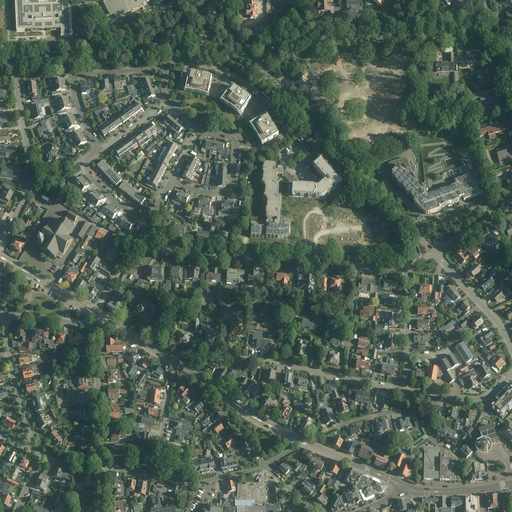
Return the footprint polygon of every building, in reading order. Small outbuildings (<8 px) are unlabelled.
[(15,0),(17,31),(20,31),(23,30),(23,31),(27,31),(42,31),(42,28),(46,28),(46,30),(61,30),(62,36),(61,36),(61,37),(72,37),(70,1),(60,1),(26,3),(25,0),(15,0)] [(110,0),(103,2),(109,14),(110,14),(110,13),(113,12),(116,18),(146,3),(151,0),(154,0),(155,2),(154,2),(156,5),(155,5),(156,6),(167,0),(110,0)] [(314,0),(315,3),(318,3),(318,9),(315,9),(315,12),(315,13),(316,13),(316,15),(322,15),(321,12),(327,12),(328,15),(334,14),(333,8),(330,9),(330,3),(333,2),(332,0),(323,0),(321,0),(320,0),(314,0)] [(351,0),(352,1),(346,1),(347,11),(360,11),(359,0),(351,0)] [(248,11),(246,11),(246,15),(250,15),(250,18),(256,18),(256,14),(255,14),(255,7),(263,7),(262,2),(254,3),(254,1),(249,1),(249,5),(247,5),(248,11)] [(279,3),(279,4),(279,12),(279,13),(280,13),(286,12),(287,13),(291,13),(290,12),(297,12),(298,12),(298,11),(297,11),(297,3),(291,3),(291,2),(285,2),(285,3),(279,4),(279,3)] [(462,58),(463,66),(466,65),(466,61),(474,61),(481,61),(480,52),(465,53),(466,58),(462,58)] [(449,62),(436,63),(436,72),(454,71),(454,62),(453,62),(453,53),(448,53),(449,62)] [(405,68),(414,67),(413,55),(405,55),(405,60),(400,60),(401,67),(405,67),(405,68)] [(360,58),(351,58),(351,62),(347,63),(347,70),(352,70),(352,71),(360,70),(360,58)] [(482,70),(475,72),(476,76),(480,75),(481,79),(484,78),(486,83),(493,81),(490,71),(483,73),(482,70)] [(189,73),(185,92),(188,92),(190,92),(193,93),(196,93),(199,94),(202,95),(205,95),(207,96),(208,97),(212,77),(211,77),(211,78),(203,76),(204,73),(198,72),(198,75),(189,73)] [(50,81),(52,81),(53,87),(56,86),(65,85),(65,83),(64,79),(59,80),(58,80),(58,77),(50,78),(50,81)] [(125,79),(114,80),(115,89),(118,89),(118,87),(126,87),(125,79)] [(142,88),(151,85),(150,85),(151,84),(149,79),(144,81),(143,79),(136,81),(138,84),(140,83),(142,88)] [(108,81),(101,81),(102,91),(105,91),(105,94),(113,94),(112,86),(109,86),(108,81)] [(35,82),(28,83),(29,95),(33,95),(33,97),(32,97),(33,101),(40,101),(40,97),(38,97),(38,94),(37,94),(35,82)] [(92,84),(81,85),(82,93),(93,92),(94,99),(97,99),(96,90),(93,90),(92,84)] [(57,92),(52,93),(53,96),(61,94),(60,91),(61,91),(67,90),(66,86),(65,86),(65,85),(56,86),(57,92)] [(151,86),(151,85),(142,88),(145,94),(153,91),(152,89),(153,88),(152,86),(151,86)] [(232,87),(221,102),(227,105),(230,107),(240,115),(251,100),(243,95),(246,92),(241,88),(239,91),(232,87)] [(153,91),(145,94),(146,97),(143,99),(145,103),(152,101),(151,98),(156,96),(154,91),(153,92),(153,91)] [(490,104),(490,105),(487,106),(489,111),(496,109),(496,106),(500,105),(497,93),(488,96),(490,104)] [(61,96),(55,98),(56,103),(59,103),(60,106),(69,103),(68,102),(69,101),(68,97),(62,99),(61,96)] [(34,103),(32,104),(33,108),(32,108),(35,119),(39,118),(43,117),(41,108),(44,108),(44,107),(44,105),(49,103),(49,102),(48,99),(44,100),(40,101),(41,102),(34,103)] [(131,107),(137,114),(141,110),(139,107),(142,106),(138,101),(135,102),(136,103),(131,107)] [(59,112),(57,113),(58,115),(58,116),(66,113),(65,110),(66,110),(71,108),(70,104),(69,104),(69,103),(60,106),(57,106),(59,112)] [(131,107),(127,110),(132,117),(137,114),(131,107)] [(127,110),(123,113),(128,120),(132,117),(127,110)] [(128,120),(123,113),(118,116),(123,123),(128,120)] [(67,115),(59,118),(60,120),(60,121),(64,119),(67,124),(75,121),(75,119),(73,115),(69,117),(68,118),(67,115)] [(266,116),(250,126),(254,132),(258,138),(261,145),(262,146),(278,136),(274,128),(277,127),(274,122),(271,123),(266,116)] [(117,117),(113,120),(117,127),(122,124),(117,117)] [(168,128),(174,121),(173,121),(174,120),(170,117),(166,121),(164,119),(159,124),(161,126),(163,124),(168,128)] [(42,128),(37,130),(40,138),(50,134),(49,131),(52,130),(52,129),(57,127),(57,126),(55,122),(54,121),(53,118),(48,120),(40,122),(41,126),(42,128)] [(113,120),(108,123),(113,130),(117,127),(113,120)] [(69,130),(65,132),(66,134),(74,131),(72,128),(78,126),(76,122),(75,121),(67,124),(69,130)] [(113,130),(108,123),(106,121),(102,124),(104,126),(109,133),(113,130)] [(174,121),(168,128),(172,132),(178,125),(176,123),(177,123),(175,121),(174,122),(174,121)] [(478,122),(471,124),(476,139),(487,135),(486,133),(488,133),(490,140),(495,138),(494,134),(508,129),(506,124),(498,126),(498,125),(487,128),(480,130),(478,122)] [(104,126),(102,124),(98,127),(98,129),(96,130),(100,136),(102,134),(104,137),(109,133),(104,126)] [(152,125),(147,128),(152,135),(157,132),(157,133),(160,131),(156,126),(154,128),(152,125)] [(178,125),(172,132),(175,134),(174,137),(175,138),(177,140),(182,134),(180,132),(183,128),(179,125),(178,125)] [(147,128),(143,131),(148,138),(152,135),(147,128)] [(8,131),(0,132),(0,141),(2,142),(2,141),(9,139),(9,140),(8,131)] [(148,138),(143,131),(138,135),(143,141),(148,138)] [(73,143),(76,142),(84,137),(83,136),(81,132),(77,135),(76,135),(74,133),(69,136),(70,138),(73,142),(73,143)] [(143,141),(138,135),(134,138),(141,148),(145,144),(143,141)] [(76,142),(73,143),(74,144),(79,153),(84,150),(82,145),(83,145),(87,142),(85,138),(84,139),(84,137),(76,142)] [(397,138),(367,146),(368,149),(373,148),(374,150),(398,144),(397,138)] [(133,139),(128,142),(133,149),(138,146),(133,139)] [(211,151),(212,142),(212,141),(207,140),(206,146),(203,145),(201,152),(204,153),(205,150),(211,151)] [(128,142),(124,145),(129,152),(133,149),(128,142)] [(212,142),(211,151),(210,154),(213,155),(213,152),(216,152),(218,144),(216,143),(216,142),(213,142),(213,143),(212,142)] [(167,148),(175,152),(177,147),(169,143),(167,148)] [(219,144),(218,144),(216,152),(220,153),(219,155),(227,157),(229,150),(223,148),(224,144),(219,143),(219,144)] [(2,146),(0,145),(0,158),(5,158),(5,159),(9,159),(9,158),(14,158),(14,154),(14,153),(14,149),(9,150),(9,149),(5,149),(5,150),(2,150),(2,146)] [(49,151),(44,153),(48,162),(52,161),(54,161),(54,163),(55,164),(57,164),(58,163),(58,162),(57,161),(58,157),(54,155),(54,153),(56,147),(51,145),(49,151)] [(124,145),(119,148),(124,156),(129,152),(124,145)] [(511,145),(497,151),(498,154),(497,155),(500,164),(505,162),(506,163),(510,162),(509,161),(511,159),(511,145)] [(124,156),(119,148),(115,151),(117,154),(115,156),(118,161),(121,160),(120,159),(124,156)] [(175,152),(167,148),(164,153),(172,157),(175,152)] [(486,167),(492,165),(493,165),(488,150),(481,152),(486,167)] [(172,157),(164,153),(162,158),(170,162),(172,157)] [(290,184),(289,197),(300,198),(300,197),(304,197),(308,197),(309,197),(312,197),(320,198),(322,198),(324,197),(325,197),(326,196),(327,195),(330,193),(331,191),(335,188),(341,183),(329,170),(330,169),(319,156),(309,165),(311,167),(312,166),(326,181),(318,188),(293,186),(293,184),(290,184)] [(193,157),(190,162),(198,166),(200,161),(193,157)] [(170,162),(162,158),(159,163),(167,167),(170,162)] [(388,167),(388,168),(389,169),(389,170),(389,171),(389,173),(390,173),(390,174),(391,175),(392,176),(392,177),(392,178),(397,183),(398,183),(401,186),(400,186),(406,192),(406,191),(409,194),(409,195),(408,195),(414,201),(415,202),(417,204),(415,205),(419,209),(421,208),(425,212),(425,213),(426,213),(427,213),(432,211),(432,213),(438,211),(439,210),(439,209),(440,208),(441,208),(448,205),(452,203),(452,204),(459,201),(459,200),(463,198),(464,201),(478,196),(483,194),(476,177),(474,177),(474,175),(455,182),(456,186),(454,187),(454,188),(432,196),(427,197),(426,194),(427,192),(425,190),(425,189),(424,190),(420,186),(416,182),(409,175),(412,173),(412,172),(411,171),(409,165),(408,163),(408,162),(407,161),(407,160),(406,160),(405,159),(404,159),(403,159),(398,161),(394,162),(391,164),(390,164),(389,165),(389,166),(388,167)] [(101,171),(107,165),(105,162),(106,162),(104,160),(97,167),(101,171)] [(198,166),(190,162),(188,167),(195,171),(197,172),(200,167),(198,166)] [(219,171),(227,171),(227,166),(224,166),(224,163),(215,162),(214,165),(218,165),(219,165),(219,171)] [(266,218),(268,218),(279,219),(280,212),(281,196),(278,196),(279,182),(276,182),(277,174),(282,175),(282,177),(285,178),(289,182),(297,183),(297,179),(291,178),(285,172),(283,171),(283,168),(282,168),(281,167),(280,168),(276,168),(276,164),(264,163),(263,184),(266,184),(265,198),(268,198),(267,212),(266,218)] [(0,176),(7,177),(7,176),(14,177),(13,178),(14,178),(17,178),(17,174),(17,170),(14,169),(9,169),(6,168),(6,165),(1,164),(0,168),(0,176)] [(159,164),(156,169),(164,173),(166,168),(159,164)] [(109,167),(107,165),(101,171),(105,175),(112,168),(110,166),(109,167)] [(188,167),(185,172),(193,175),(195,171),(188,167)] [(462,167),(440,172),(441,176),(463,170),(462,167)] [(112,168),(105,175),(109,179),(115,173),(112,170),(113,169),(112,168)] [(164,173),(156,169),(154,174),(161,178),(164,173)] [(193,175),(185,172),(182,177),(190,180),(193,175)] [(115,173),(109,179),(113,183),(120,176),(118,174),(117,175),(115,173)] [(161,178),(154,174),(151,179),(159,183),(161,178)] [(121,177),(120,176),(113,183),(116,186),(122,180),(120,178),(121,177)] [(78,188),(85,182),(84,181),(85,180),(82,177),(77,181),(75,179),(67,186),(68,188),(71,186),(72,187),(76,186),(78,188)] [(159,183),(151,179),(149,183),(147,183),(145,182),(144,181),(143,183),(144,184),(152,188),(153,186),(156,187),(159,183)] [(86,183),(85,182),(78,188),(82,192),(80,194),(82,196),(87,192),(85,190),(89,186),(87,182),(86,183)] [(124,192),(130,185),(128,183),(127,184),(124,182),(119,189),(124,192)] [(2,204),(6,206),(8,203),(9,202),(13,194),(8,192),(11,186),(5,183),(3,187),(6,188),(1,198),(1,199),(4,201),(2,204)] [(131,186),(130,185),(124,192),(128,195),(133,189),(130,187),(131,186)] [(133,189),(128,195),(133,199),(138,191),(136,190),(136,191),(133,189)] [(138,191),(133,199),(136,202),(142,195),(139,193),(140,192),(138,191)] [(181,203),(184,194),(183,194),(183,193),(179,191),(177,197),(174,196),(171,202),(176,204),(178,202),(181,203)] [(92,203),(98,196),(98,195),(95,192),(91,196),(88,194),(83,200),(85,202),(88,199),(92,203)] [(184,194),(181,203),(179,207),(187,210),(190,203),(187,201),(190,196),(186,194),(185,195),(184,194)] [(144,197),(142,195),(136,202),(141,205),(147,198),(145,196),(144,197)] [(98,196),(92,203),(89,205),(89,206),(91,208),(92,208),(96,212),(101,206),(99,204),(103,200),(100,197),(98,196)] [(204,209),(205,200),(204,200),(204,199),(200,199),(199,205),(196,204),(194,212),(199,213),(201,209),(204,209)] [(205,200),(204,209),(203,214),(207,215),(212,216),(214,216),(215,210),(213,210),(213,208),(210,207),(212,201),(207,200),(207,201),(205,200)] [(227,217),(228,203),(227,203),(227,202),(222,202),(222,208),(219,208),(219,216),(227,217)] [(228,203),(227,217),(230,217),(231,215),(239,215),(240,209),(234,209),(234,202),(230,202),(230,203),(228,203)] [(108,216),(113,209),(112,208),(113,208),(109,205),(105,210),(103,208),(98,215),(102,218),(105,214),(108,216)] [(115,210),(113,209),(108,216),(112,220),(111,222),(113,224),(117,219),(115,217),(119,212),(115,209),(115,210)] [(363,219),(381,240),(382,238),(383,240),(380,242),(383,246),(391,240),(391,239),(392,239),(392,238),(392,237),(392,236),(391,236),(370,211),(368,213),(366,211),(359,217),(362,220),(363,219)] [(41,242),(38,246),(42,248),(41,250),(56,259),(57,257),(61,259),(63,255),(64,256),(72,241),(68,238),(70,234),(72,236),(73,234),(82,240),(91,225),(78,217),(70,212),(64,221),(61,219),(57,226),(56,225),(53,230),(49,227),(40,242),(41,242)] [(124,228),(129,220),(128,220),(129,219),(125,217),(122,222),(119,220),(115,226),(118,228),(120,225),(124,228)] [(252,224),(250,225),(252,226),(251,237),(282,239),(282,238),(286,238),(286,237),(290,237),(290,227),(293,227),(294,224),(291,224),(291,220),(290,220),(290,219),(288,219),(287,219),(286,218),(284,218),(283,219),(279,219),(268,218),(267,222),(267,223),(266,224),(265,222),(264,222),(263,221),(261,221),(260,222),(259,221),(257,221),(256,222),(253,221),(253,222),(252,223),(252,224)] [(31,221),(28,219),(23,226),(27,228),(31,221)] [(131,221),(129,220),(124,228),(129,231),(128,233),(130,235),(134,230),(131,228),(135,223),(131,221)] [(34,234),(40,224),(36,222),(30,232),(34,234)] [(174,225),(173,232),(175,234),(185,235),(185,231),(191,232),(191,225),(185,225),(185,226),(174,225)] [(98,229),(93,226),(88,234),(93,237),(98,229)] [(100,230),(95,238),(102,242),(104,238),(107,234),(100,230)] [(198,232),(197,241),(209,241),(209,233),(198,232)] [(220,233),(219,242),(220,242),(221,243),(223,243),(224,242),(227,242),(230,242),(234,242),(235,234),(231,234),(227,234),(220,233)] [(494,234),(483,240),(488,250),(489,250),(489,251),(490,251),(491,251),(493,250),(493,249),(493,248),(492,247),(499,243),(498,240),(500,238),(498,234),(495,236),(494,234)] [(78,250),(80,251),(82,248),(84,249),(91,237),(88,235),(81,247),(80,246),(78,250)] [(105,239),(102,243),(110,248),(113,244),(115,240),(108,236),(106,240),(105,239)] [(18,246),(22,239),(19,237),(17,241),(15,240),(11,247),(12,248),(11,248),(15,250),(18,246)] [(27,241),(22,239),(18,246),(15,250),(19,253),(19,252),(20,253),(27,241)] [(112,249),(106,259),(112,263),(115,257),(116,258),(119,254),(112,249)] [(80,251),(78,250),(72,260),(77,263),(83,253),(80,251)] [(459,252),(455,256),(462,264),(466,260),(469,257),(467,255),(464,257),(459,252)] [(93,257),(87,267),(96,272),(101,264),(99,263),(100,261),(93,257)] [(85,262),(79,271),(82,273),(88,264),(85,262)] [(71,277),(77,266),(75,264),(74,267),(73,266),(70,273),(68,272),(64,279),(68,281),(71,277)] [(475,266),(469,272),(474,277),(480,271),(478,269),(480,266),(478,264),(476,266),(475,266)] [(71,277),(68,281),(72,284),(77,277),(76,277),(79,273),(77,272),(80,267),(77,266),(71,277)] [(156,267),(155,281),(161,281),(161,280),(164,280),(164,268),(160,268),(160,267),(159,267),(159,266),(156,266),(156,267)] [(100,267),(98,271),(109,277),(111,273),(100,267)] [(155,281),(156,267),(151,267),(151,272),(148,272),(147,281),(155,281)] [(500,271),(496,267),(489,273),(492,276),(495,272),(497,274),(500,271)] [(185,272),(185,281),(190,282),(190,279),(193,279),(193,282),(199,282),(200,276),(198,276),(199,269),(190,268),(190,273),(185,272)] [(207,274),(207,280),(207,283),(211,283),(211,280),(217,281),(217,274),(216,274),(217,270),(213,269),(213,274),(211,274),(208,273),(208,274),(207,274)] [(227,271),(226,283),(244,284),(245,274),(244,274),(244,276),(241,276),(241,274),(239,274),(239,272),(227,271)] [(246,278),(245,286),(249,286),(249,284),(253,284),(253,283),(260,284),(261,275),(258,275),(258,273),(250,272),(250,275),(249,274),(249,278),(246,278)] [(277,274),(277,281),(281,281),(281,289),(287,289),(287,281),(289,281),(289,275),(277,274)] [(120,283),(116,288),(118,289),(125,276),(125,275),(120,283)] [(297,282),(296,292),(299,293),(299,288),(304,289),(308,290),(308,292),(309,293),(310,293),(311,293),(312,293),(313,292),(313,290),(315,278),(305,277),(304,282),(297,282)] [(490,277),(481,285),(486,291),(495,282),(490,277)] [(79,281),(75,289),(81,293),(86,285),(83,282),(84,280),(82,278),(80,281),(79,281)] [(141,287),(140,288),(144,282),(139,279),(136,285),(137,286),(137,285),(141,287)] [(331,279),(330,288),(335,288),(334,291),(339,292),(340,279),(331,279)] [(91,290),(87,296),(93,299),(97,292),(94,290),(96,286),(94,284),(96,282),(92,280),(88,288),(91,290)] [(362,280),(362,286),(367,287),(367,292),(373,292),(374,287),(374,281),(362,280)] [(494,296),(493,298),(497,303),(504,297),(500,293),(504,290),(500,285),(494,290),(496,293),(494,295),(494,296)] [(446,302),(456,293),(452,288),(449,291),(447,289),(446,289),(444,291),(443,292),(447,296),(444,299),(446,302)] [(122,299),(119,297),(121,294),(117,291),(114,295),(116,296),(114,300),(112,299),(109,304),(106,309),(114,313),(117,309),(121,302),(123,304),(127,297),(124,296),(122,299)] [(456,293),(446,302),(444,304),(446,306),(453,300),(455,302),(453,304),(455,307),(461,302),(458,299),(461,297),(456,293)] [(273,306),(276,307),(277,305),(281,306),(283,300),(280,299),(280,298),(271,295),(271,298),(274,299),(273,304),(273,306)] [(382,295),(382,299),(384,299),(384,305),(396,305),(396,299),(388,299),(388,295),(382,295)] [(140,304),(135,313),(144,319),(144,318),(147,320),(149,316),(146,315),(150,309),(146,307),(148,303),(143,300),(141,304),(140,304)] [(273,304),(266,302),(264,309),(275,312),(276,307),(273,306),(273,304)] [(466,303),(457,311),(459,314),(463,310),(465,312),(465,313),(466,314),(470,311),(468,309),(470,308),(466,303)] [(361,310),(360,317),(368,318),(369,313),(373,314),(374,308),(364,306),(364,310),(361,310)] [(262,309),(260,314),(265,315),(263,323),(275,326),(278,318),(268,315),(269,311),(262,309)] [(222,311),(221,320),(227,320),(227,325),(232,325),(231,335),(240,336),(243,336),(244,331),(241,331),(241,325),(236,325),(237,312),(222,311)] [(303,319),(301,328),(314,331),(316,323),(322,324),(323,318),(315,316),(314,321),(303,319)] [(478,317),(472,323),(475,326),(473,328),(475,330),(483,322),(478,317)] [(464,320),(459,325),(462,329),(468,324),(464,320)] [(442,328),(445,332),(455,323),(453,321),(446,327),(444,326),(442,328)] [(454,337),(446,342),(449,347),(453,345),(458,342),(462,338),(464,340),(467,338),(471,336),(473,334),(471,331),(465,335),(460,328),(452,335),(454,337)] [(18,331),(16,331),(16,335),(15,335),(14,340),(18,340),(18,339),(21,339),(21,343),(25,343),(25,334),(24,334),(24,331),(20,331),(20,330),(18,330),(18,331)] [(178,331),(178,336),(180,337),(179,343),(189,344),(190,336),(191,336),(191,333),(186,332),(186,333),(184,333),(184,331),(178,331)] [(205,335),(205,344),(212,345),(212,339),(213,339),(213,335),(214,331),(210,331),(210,335),(205,335)] [(489,331),(480,338),(481,340),(484,339),(486,341),(485,342),(488,345),(493,342),(490,339),(493,337),(489,331)] [(41,341),(42,333),(34,332),(33,344),(36,344),(36,341),(41,341)] [(254,332),(253,340),(257,340),(257,345),(257,349),(261,349),(261,350),(264,350),(264,349),(269,350),(269,341),(262,341),(257,340),(258,332),(254,332)] [(49,333),(42,333),(41,341),(45,341),(45,345),(48,345),(47,349),(53,349),(53,342),(48,342),(49,333)] [(298,349),(296,355),(303,357),(303,356),(306,357),(307,353),(304,352),(305,348),(302,347),(303,341),(305,342),(306,336),(300,334),(298,341),(298,342),(298,344),(297,348),(297,349),(298,349)] [(415,334),(415,342),(419,342),(422,342),(427,342),(427,334),(415,334)] [(58,335),(57,344),(65,345),(66,336),(58,335)] [(72,336),(68,336),(69,344),(71,347),(75,345),(77,348),(79,349),(81,347),(80,346),(84,342),(79,336),(75,340),(74,340),(72,341),(72,336)] [(331,337),(329,343),(333,343),(333,345),(338,347),(339,345),(343,346),(344,340),(338,338),(331,337)] [(358,347),(366,348),(367,348),(369,341),(359,339),(358,347)] [(115,344),(115,342),(114,342),(114,341),(111,341),(111,342),(111,340),(107,340),(107,342),(107,343),(106,343),(106,346),(107,346),(107,349),(106,349),(106,352),(107,352),(107,353),(113,353),(113,355),(115,355),(115,353),(115,344)] [(463,342),(455,348),(465,364),(473,358),(463,342)] [(118,344),(115,344),(115,353),(122,352),(122,351),(123,351),(125,350),(125,347),(123,346),(122,346),(122,344),(118,345),(118,344)] [(483,350),(480,354),(486,359),(489,356),(483,350)] [(330,352),(328,362),(337,365),(339,359),(340,359),(340,354),(333,353),(330,352)] [(126,356),(125,359),(131,362),(130,364),(133,366),(135,364),(135,363),(139,357),(132,353),(130,357),(126,356)] [(493,353),(490,356),(502,367),(505,364),(497,357),(493,353)] [(430,367),(427,381),(435,383),(437,376),(439,377),(444,374),(449,384),(455,380),(449,371),(458,365),(452,355),(436,365),(436,368),(430,367)] [(20,364),(29,363),(32,362),(32,358),(31,356),(28,356),(24,356),(24,357),(19,358),(20,364)] [(499,370),(502,367),(490,356),(488,359),(487,360),(491,364),(492,363),(499,370)] [(115,366),(115,359),(115,358),(111,358),(111,359),(107,359),(108,366),(115,366)] [(381,373),(387,374),(390,361),(390,358),(388,358),(387,364),(380,362),(379,369),(382,370),(381,373)] [(140,366),(138,368),(138,369),(139,370),(140,371),(142,371),(144,372),(145,369),(149,363),(143,360),(140,366)] [(392,362),(390,361),(387,374),(394,375),(395,371),(398,372),(399,366),(396,365),(392,364),(392,362)] [(133,366),(128,375),(134,378),(136,373),(137,368),(135,367),(136,364),(135,364),(133,366)] [(217,372),(220,368),(215,365),(214,368),(207,364),(206,366),(205,365),(203,368),(204,369),(203,369),(212,375),(215,371),(217,372)] [(151,368),(149,372),(151,374),(152,372),(155,373),(153,376),(159,379),(164,372),(155,366),(153,369),(151,368)] [(485,366),(478,370),(483,379),(485,378),(485,379),(489,377),(488,376),(490,375),(485,366)] [(221,367),(220,368),(217,372),(220,373),(219,375),(217,378),(218,379),(217,379),(220,381),(223,382),(224,379),(228,374),(224,371),(225,369),(221,367)] [(230,371),(228,374),(224,379),(227,380),(226,381),(229,383),(229,382),(230,383),(233,378),(236,380),(239,373),(240,367),(236,367),(236,371),(235,371),(234,373),(230,371)] [(417,372),(416,379),(423,381),(425,371),(418,369),(417,372)] [(32,371),(31,370),(23,372),(24,376),(23,377),(23,379),(24,379),(33,378),(32,375),(37,374),(36,371),(32,371)] [(478,375),(476,371),(476,370),(471,373),(470,373),(464,377),(463,377),(463,378),(458,380),(460,384),(465,381),(470,389),(478,385),(474,380),(475,380),(474,377),(478,375)] [(267,371),(265,382),(275,385),(275,386),(279,387),(281,378),(275,377),(276,373),(267,371)] [(120,372),(108,373),(108,384),(113,383),(113,381),(120,380),(120,372)] [(286,375),(284,384),(288,385),(288,388),(293,389),(294,383),(291,382),(292,375),(291,375),(292,374),(288,374),(288,375),(286,375)] [(249,382),(251,380),(249,379),(248,381),(243,378),(244,376),(242,375),(238,380),(241,382),(237,388),(243,392),(249,382)] [(27,392),(35,390),(36,392),(39,391),(37,380),(33,381),(33,383),(26,385),(27,389),(26,389),(27,391),(27,392)] [(295,385),(294,395),(298,396),(299,391),(300,389),(306,390),(308,382),(299,380),(298,385),(295,385)] [(243,392),(242,393),(248,397),(251,393),(256,397),(260,390),(249,382),(243,392)] [(331,385),(330,385),(323,386),(324,393),(332,391),(331,385)] [(500,417),(511,404),(511,385),(511,386),(511,387),(499,400),(498,399),(494,403),(490,407),(500,417)] [(182,387),(175,395),(179,399),(180,398),(182,399),(181,401),(186,405),(191,401),(185,396),(189,392),(186,390),(185,390),(182,387)] [(119,395),(119,394),(129,393),(129,391),(129,389),(119,390),(119,391),(115,391),(115,392),(109,392),(110,399),(111,402),(114,401),(114,399),(118,399),(118,395),(119,395)] [(354,394),(350,394),(349,400),(350,404),(354,405),(355,401),(362,403),(364,392),(360,392),(357,392),(356,398),(353,397),(354,394)] [(367,393),(364,392),(362,403),(368,404),(367,407),(366,407),(366,409),(367,409),(366,411),(370,411),(371,404),(372,402),(368,402),(370,394),(367,394),(367,393)] [(71,400),(77,400),(77,402),(79,402),(87,402),(87,395),(79,395),(79,393),(71,393),(66,394),(67,402),(71,401),(71,400)] [(36,400),(33,400),(35,413),(44,411),(41,398),(46,397),(45,394),(35,396),(36,400)] [(151,397),(141,396),(140,396),(140,400),(151,401),(150,403),(158,404),(159,398),(151,397)] [(373,396),(372,402),(371,404),(376,405),(376,407),(380,407),(380,410),(388,408),(388,407),(388,405),(387,405),(386,399),(379,400),(379,401),(376,401),(377,397),(373,396)] [(265,397),(260,405),(269,410),(272,406),(277,409),(278,403),(275,400),(273,402),(265,397)] [(282,411),(280,415),(286,419),(290,412),(292,410),(287,406),(287,405),(288,404),(286,402),(286,401),(283,399),(283,400),(282,399),(280,402),(285,405),(283,408),(281,411),(282,411)] [(345,400),(337,403),(340,414),(349,411),(345,400)] [(193,408),(190,410),(193,413),(195,410),(198,413),(203,408),(198,402),(196,404),(194,402),(190,405),(193,408)] [(440,418),(440,417),(441,415),(442,408),(437,407),(437,406),(433,406),(432,413),(436,414),(436,417),(438,417),(440,418)] [(330,423),(326,411),(325,411),(324,407),(321,408),(322,413),(322,414),(326,425),(330,423)] [(145,411),(144,414),(148,415),(156,416),(157,410),(153,409),(149,408),(149,409),(146,409),(145,411)] [(448,408),(447,417),(457,419),(457,415),(456,415),(456,413),(457,410),(448,408)] [(326,411),(330,423),(335,421),(331,410),(328,411),(328,410),(326,411)] [(465,415),(463,424),(464,425),(466,425),(467,420),(469,421),(471,421),(473,412),(466,411),(466,415),(465,415)] [(89,420),(89,413),(84,413),(84,412),(75,412),(75,416),(78,416),(78,415),(79,416),(79,420),(80,420),(81,420),(85,420),(85,422),(88,422),(88,420),(89,420)] [(209,413),(206,415),(207,416),(206,416),(205,416),(205,415),(203,414),(197,419),(201,423),(202,421),(204,423),(206,425),(207,426),(214,418),(210,414),(209,413)] [(4,418),(3,420),(5,422),(4,425),(11,429),(14,424),(10,421),(10,420),(7,418),(7,419),(4,418)] [(143,418),(142,424),(144,425),(154,427),(155,420),(145,418),(143,418)] [(305,421),(300,429),(307,433),(312,424),(309,423),(310,420),(307,418),(305,421)] [(410,418),(403,420),(406,430),(415,427),(413,419),(410,420),(410,418)] [(51,422),(50,419),(39,424),(42,429),(48,426),(47,424),(51,422)] [(406,430),(403,420),(397,421),(397,423),(394,423),(396,432),(406,430)] [(464,425),(463,424),(463,427),(468,428),(465,431),(469,435),(473,430),(469,426),(468,428),(469,421),(467,420),(466,425),(464,425)] [(511,426),(510,425),(511,423),(509,420),(505,424),(506,426),(500,432),(504,437),(508,441),(509,441),(511,444),(511,426)] [(183,422),(175,421),(174,429),(177,430),(176,434),(174,442),(183,444),(184,439),(191,440),(193,426),(191,426),(192,423),(183,422)] [(381,422),(383,432),(393,430),(391,421),(388,422),(387,421),(381,422)] [(383,432),(381,422),(374,424),(374,425),(371,426),(373,434),(376,433),(377,435),(383,434),(383,432)] [(220,431),(223,429),(219,424),(213,429),(219,436),(218,437),(221,440),(227,436),(224,432),(222,434),(220,431)] [(482,439),(483,442),(487,443),(489,446),(498,443),(495,434),(494,435),(491,425),(479,430),(482,439)] [(349,432),(346,433),(347,436),(347,439),(351,438),(351,439),(354,438),(353,436),(361,434),(360,431),(361,431),(361,428),(360,428),(359,427),(349,430),(349,432)] [(437,434),(436,436),(444,439),(446,434),(449,436),(452,431),(451,430),(445,428),(444,430),(436,427),(434,432),(437,434)] [(52,434),(48,438),(56,447),(62,441),(55,433),(63,431),(61,428),(52,430),(52,434)] [(151,430),(136,428),(136,431),(141,432),(141,433),(144,433),(143,441),(152,442),(153,434),(151,434),(151,430)] [(78,432),(76,432),(77,437),(82,437),(82,436),(89,435),(89,434),(90,434),(90,432),(89,432),(89,429),(78,429),(78,432)] [(204,434),(200,437),(205,438),(206,437),(211,433),(208,430),(203,433),(204,434)] [(452,431),(449,436),(446,442),(455,447),(458,440),(454,438),(457,432),(455,431),(452,431)] [(111,436),(110,436),(110,439),(111,439),(111,440),(111,442),(119,442),(119,439),(126,439),(126,432),(118,433),(118,432),(111,432),(111,436)] [(335,441),(333,445),(339,448),(341,444),(342,444),(343,441),(345,438),(340,435),(338,439),(335,438),(334,441),(335,441)] [(226,441),(223,443),(225,445),(228,448),(234,443),(230,438),(230,439),(230,438),(226,441)] [(346,452),(352,455),(355,448),(358,449),(361,443),(355,440),(354,443),(351,442),(349,446),(347,446),(345,451),(347,451),(346,452)] [(364,459),(369,448),(364,446),(366,443),(362,441),(359,447),(362,448),(358,456),(364,459)] [(483,442),(479,443),(478,447),(480,451),(484,452),(488,450),(488,449),(489,447),(489,446),(487,443),(483,442)] [(376,454),(378,449),(375,447),(375,446),(370,444),(369,448),(364,459),(370,461),(373,453),(376,454)] [(112,453),(111,453),(111,456),(112,456),(125,456),(124,448),(124,445),(114,445),(114,448),(112,448),(112,453)] [(462,446),(455,452),(462,459),(469,452),(462,446)] [(143,447),(139,465),(142,465),(147,467),(149,457),(150,457),(152,449),(143,447)] [(440,480),(440,454),(440,451),(424,450),(423,480),(440,480)] [(226,459),(227,459),(227,458),(226,452),(223,453),(224,459),(225,459),(220,461),(221,466),(223,472),(229,471),(226,459)] [(396,454),(393,462),(396,462),(394,466),(396,467),(396,468),(398,469),(399,468),(401,469),(403,463),(404,461),(406,456),(406,455),(401,452),(399,456),(396,454)] [(13,455),(10,453),(5,462),(8,463),(8,465),(13,468),(16,460),(14,459),(16,456),(15,456),(15,455),(14,454),(13,455)] [(444,454),(440,454),(440,480),(440,482),(449,482),(449,481),(455,481),(455,468),(449,467),(450,459),(444,459),(444,454)] [(230,458),(227,459),(226,459),(229,471),(233,470),(238,469),(236,463),(234,456),(230,457),(230,458)] [(378,457),(374,465),(384,470),(387,462),(378,457)] [(205,462),(203,462),(204,466),(206,466),(206,465),(208,465),(209,470),(215,468),(213,460),(210,461),(209,458),(204,459),(205,462)] [(19,470),(24,472),(29,461),(22,459),(19,465),(18,464),(12,480),(15,481),(16,478),(19,470)] [(282,465),(279,469),(286,475),(289,471),(291,469),(288,467),(292,462),(289,459),(284,463),(282,465)] [(313,472),(318,461),(317,461),(317,460),(315,459),(315,460),(312,459),(309,466),(313,467),(311,471),(313,472)] [(196,464),(193,465),(195,473),(201,471),(202,474),(209,472),(209,470),(208,465),(206,465),(206,466),(204,466),(203,462),(201,463),(201,460),(196,461),(196,464)] [(318,461),(313,472),(316,473),(317,469),(321,471),(324,464),(322,463),(322,462),(319,461),(319,462),(318,461)] [(402,469),(400,475),(406,477),(409,478),(410,474),(408,473),(409,469),(406,467),(407,464),(404,463),(402,466),(401,469),(402,469)] [(479,463),(468,465),(469,473),(480,472),(479,463)] [(330,472),(329,475),(332,477),(333,474),(336,475),(340,467),(333,464),(330,472)] [(51,471),(47,472),(50,478),(52,478),(55,479),(54,481),(59,483),(58,483),(62,470),(58,469),(58,470),(54,469),(53,471),(51,471)] [(356,487),(364,476),(363,476),(359,474),(359,475),(355,472),(352,471),(353,470),(350,469),(350,470),(349,469),(343,481),(349,484),(355,486),(356,487)] [(64,471),(62,470),(58,483),(59,483),(61,484),(62,481),(66,482),(64,486),(67,487),(70,476),(67,475),(68,473),(64,472),(64,471)] [(50,478),(47,472),(43,473),(42,475),(40,475),(38,479),(37,478),(36,481),(48,486),(49,483),(47,482),(48,478),(50,478)] [(481,476),(480,472),(469,473),(470,482),(481,481),(481,480),(484,480),(484,476),(481,476)] [(365,475),(364,476),(356,487),(356,488),(358,493),(361,492),(365,500),(373,496),(374,496),(382,493),(383,491),(384,492),(386,488),(387,486),(365,475)] [(82,479),(81,480),(81,482),(82,482),(82,486),(85,485),(85,487),(92,486),(92,478),(85,479),(83,479),(82,479)] [(123,488),(123,485),(121,485),(121,479),(113,479),(113,488),(121,488),(123,488)] [(333,481),(330,487),(336,490),(340,482),(334,479),(333,481)] [(238,485),(237,494),(236,499),(235,499),(235,500),(235,511),(265,511),(266,507),(265,507),(265,504),(266,504),(266,493),(266,481),(258,480),(258,483),(245,483),(245,485),(238,485)] [(48,486),(36,481),(35,484),(36,484),(35,488),(43,491),(44,488),(47,489),(48,486)] [(227,486),(225,486),(227,495),(231,494),(231,492),(237,491),(237,488),(235,488),(234,482),(227,484),(227,486)] [(138,494),(142,494),(145,495),(146,489),(147,485),(141,483),(138,483),(137,487),(140,487),(139,491),(138,491),(138,494)] [(306,486),(303,490),(309,496),(313,492),(315,490),(313,488),(315,486),(312,483),(310,486),(308,484),(306,486)] [(6,484),(3,491),(4,491),(1,499),(2,500),(0,504),(7,507),(8,503),(11,504),(12,501),(10,500),(10,499),(6,497),(11,486),(6,484)] [(278,484),(271,485),(273,505),(280,504),(278,484)] [(321,484),(316,490),(322,494),(326,487),(321,484)] [(121,488),(113,488),(114,497),(122,496),(124,496),(124,492),(121,493),(121,488)] [(358,493),(356,488),(350,491),(342,495),(342,496),(347,507),(347,506),(348,508),(356,504),(362,501),(358,493)] [(84,491),(77,491),(77,496),(81,495),(82,501),(82,503),(86,502),(94,502),(93,493),(84,494),(84,491)] [(65,511),(68,508),(61,504),(59,502),(60,500),(63,494),(60,493),(57,499),(53,506),(56,508),(56,510),(55,509),(54,511),(53,511),(65,511)] [(180,493),(176,493),(175,499),(178,500),(178,501),(177,503),(179,504),(183,505),(185,505),(185,503),(187,495),(180,493)] [(321,497),(316,503),(323,509),(327,505),(327,504),(330,501),(326,498),(327,497),(323,493),(320,497),(321,497)] [(178,511),(179,511),(176,511),(175,506),(161,509),(159,496),(149,499),(150,504),(148,504),(149,511),(147,511),(178,511)] [(347,507),(342,496),(340,497),(339,496),(333,499),(334,501),(329,511),(330,511),(329,511),(338,511),(345,509),(344,508),(347,507)] [(498,496),(487,497),(488,505),(486,505),(486,506),(486,508),(487,508),(488,507),(487,511),(495,511),(496,510),(496,509),(497,509),(499,509),(498,498),(498,496)] [(499,509),(497,509),(497,511),(507,511),(507,497),(498,498),(499,509)] [(438,498),(438,503),(439,508),(438,508),(437,511),(449,511),(450,508),(447,508),(446,498),(438,498)] [(224,501),(223,501),(222,511),(235,511),(235,500),(224,499),(224,501)] [(451,508),(453,508),(459,507),(463,507),(462,499),(451,500),(451,508)] [(484,511),(479,511),(479,504),(479,499),(464,499),(464,511),(460,511),(459,511),(484,511)] [(222,511),(223,501),(219,500),(218,506),(208,505),(207,511),(202,510),(201,511),(222,511)] [(401,511),(408,511),(406,505),(406,500),(397,502),(397,505),(394,506),(395,510),(398,509),(398,511),(401,511)] [(125,511),(125,508),(125,507),(123,508),(123,501),(115,501),(115,508),(119,508),(119,511),(121,511),(125,511)] [(439,508),(438,503),(428,504),(428,511),(432,511),(437,511),(438,508),(439,508)]
